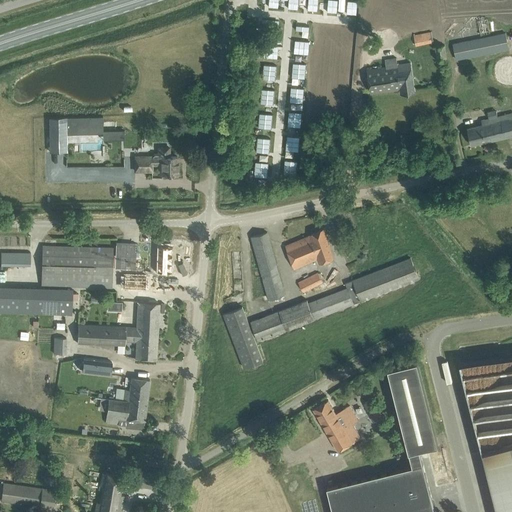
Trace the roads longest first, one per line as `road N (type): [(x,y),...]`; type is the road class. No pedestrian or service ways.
road 1 (unclassified): [(208,225),(511,160)]
road 2 (unclassified): [(177,473),(377,353),(430,333)]
road 3 (unclassified): [(177,473),(208,225)]
road 4 (unclassified): [(208,225),(230,1)]
road 5 (unclassified): [(0,224),(208,225)]
road 6 (unclassified): [(474,511),(430,333)]
road 7 (secondary): [(0,43),(138,0)]
